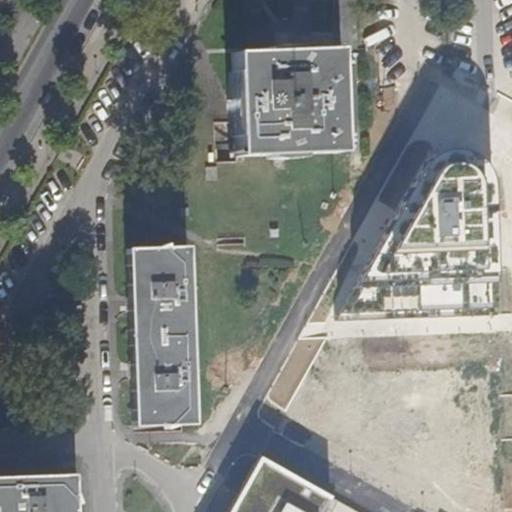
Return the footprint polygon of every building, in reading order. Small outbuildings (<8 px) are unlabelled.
[(339,156),(336,70),(336,53),(232,56),(233,78),(237,160),(339,156)] [(443,151),(421,170),(338,321),(497,316),(492,182),(484,162),(476,155),(469,150),(443,151)] [(187,248),(127,250),(128,299),(130,372),(132,427),(192,426),(187,248)] [(322,511),(331,497),(259,460),(229,511),(322,511)] [(0,481),(0,511),(65,511),(65,479),(0,481)]
